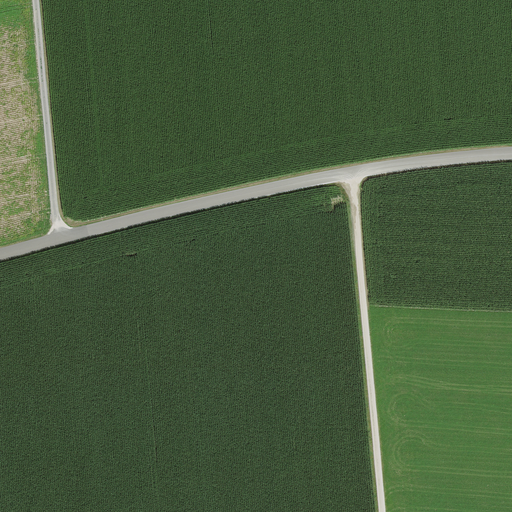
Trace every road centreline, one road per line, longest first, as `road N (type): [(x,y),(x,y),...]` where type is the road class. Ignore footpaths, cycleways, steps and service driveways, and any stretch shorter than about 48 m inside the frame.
road 1 (unclassified): [(0,252),(354,170)]
road 2 (track): [(378,511),(354,170)]
road 3 (track): [(34,0),(57,237)]
road 4 (unclassified): [(511,152),(354,170)]
